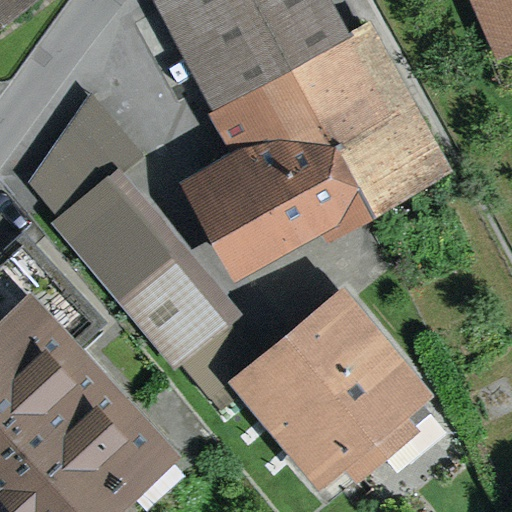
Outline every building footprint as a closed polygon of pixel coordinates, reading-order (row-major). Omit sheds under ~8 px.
[(199,0),(240,75),(327,28),(312,0),(199,0)] [(511,0),(482,0),(496,33),(511,25),(511,0)] [(318,113),(316,109),(359,86),(335,42),(327,28),(240,75),(248,91),(274,138),(318,113)] [(316,109),(318,113),(363,196),(434,157),(387,70),(359,86),(316,109)] [(275,246),(363,196),(318,113),(274,138),(248,91),(214,109),(252,174),(204,200),(239,264),(275,246)] [(62,221),(176,358),(226,316),(112,179),(62,221)] [(0,339),(0,419),(80,506),(84,511),(87,511),(122,482),(141,503),(150,504),(182,475),(64,348),(93,321),(69,295),(40,322),(32,313),(61,286),(22,243),(0,263),(0,309),(15,326),(0,339)] [(357,467),(427,409),(342,305),(249,381),(316,462),(338,444),(357,467)] [(84,511),(80,506),(0,419),(0,511),(84,511)]
